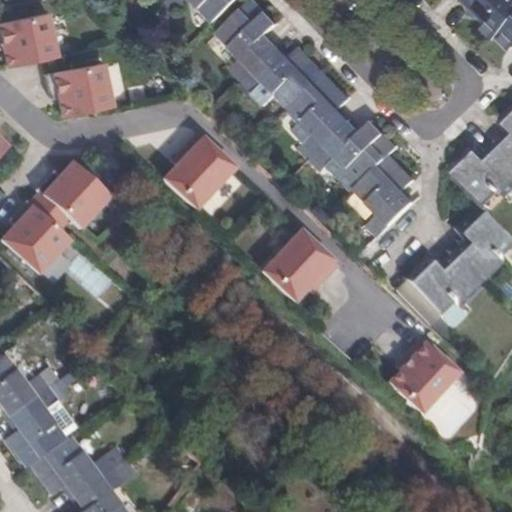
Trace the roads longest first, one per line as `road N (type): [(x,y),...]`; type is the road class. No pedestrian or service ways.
road 1 (residential): [(397,309),(185,112),(73,136),(34,122),(0,89)]
road 2 (residential): [(290,0),(420,129),(461,101),(462,78),(382,0)]
